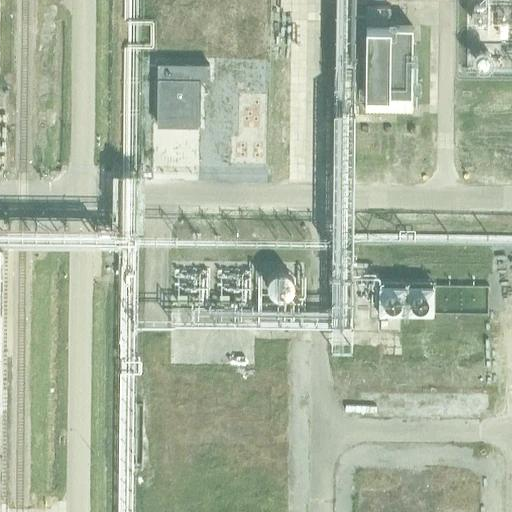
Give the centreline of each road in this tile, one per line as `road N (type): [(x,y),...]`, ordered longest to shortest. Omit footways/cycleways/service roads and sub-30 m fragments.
road 1 (unclassified): [(75,511),(79,0)]
road 2 (unknown): [(442,201),(450,0)]
road 3 (unknown): [(511,421),(323,433)]
